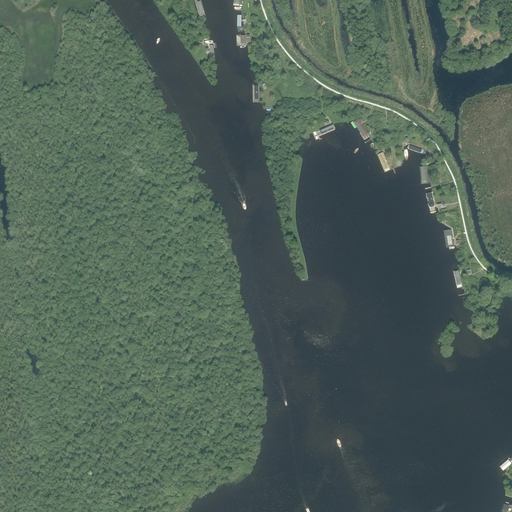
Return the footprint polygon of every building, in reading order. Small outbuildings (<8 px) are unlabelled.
[(195,0),(200,18),(205,17),(200,0),(195,0)] [(357,122),(353,125),(364,141),(368,138),(357,122)] [(332,127),(317,132),(319,137),(333,132),(332,127)] [(407,149),(424,154),(426,153),(426,151),(426,150),(409,145),(406,146),(406,147),(407,149)] [(383,155),(378,157),(384,174),(389,172),(383,155)] [(422,183),(430,183),(430,166),(421,166),(422,183)] [(431,194),(426,196),(429,209),(435,208),(431,194)] [(458,273),(452,274),(455,289),(461,288),(458,273)] [(510,464),(507,461),(498,469),(502,473),(510,464)]
